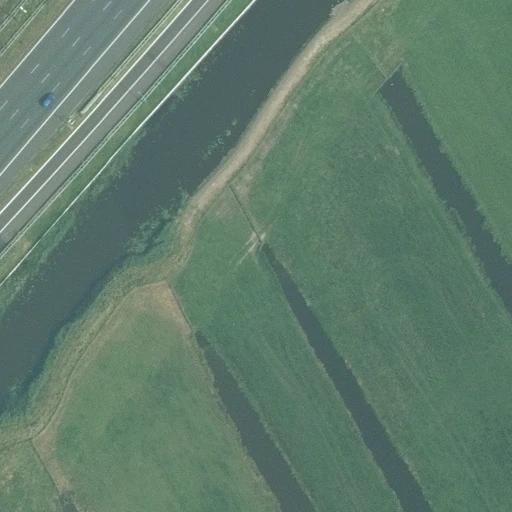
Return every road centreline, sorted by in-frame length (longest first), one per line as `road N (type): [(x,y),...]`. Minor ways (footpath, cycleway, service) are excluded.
road 1 (motorway): [(0,223),(201,0)]
road 2 (motorway): [(0,133),(113,0)]
